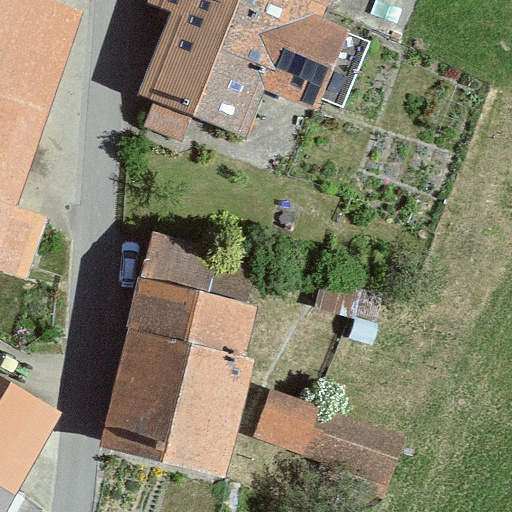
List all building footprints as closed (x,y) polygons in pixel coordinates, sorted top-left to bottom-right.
[(83,9),(55,0),(0,0),(0,268),(28,278),(49,215),(18,204),(83,9)] [(148,0),(148,1),(170,10),(138,95),(247,135),(263,90),(319,110),(350,26),(324,17),(330,0),(148,0)] [(205,266),(204,289),(252,292),(253,269),(205,266)] [(141,275),(99,444),(225,475),(255,356),(246,354),(259,304),(141,275)] [(0,375),(0,511),(4,511),(63,412),(0,375)] [(254,437),(304,453),(320,404),(270,387),(254,437)] [(306,457),(388,485),(406,437),(330,411),(315,430),(306,457)]
